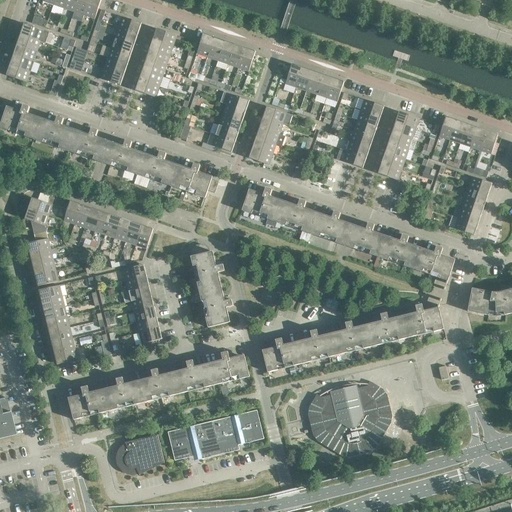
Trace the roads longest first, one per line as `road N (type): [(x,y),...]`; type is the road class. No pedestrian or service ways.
road 1 (secondary): [(478,451),(359,486),(214,511)]
road 2 (unclassified): [(42,389),(0,211)]
road 3 (residential): [(474,409),(453,325),(477,250)]
road 4 (residential): [(185,353),(338,317)]
road 5 (secondary): [(341,511),(486,472)]
road 6 (residential): [(55,385),(185,353)]
road 7 (unclassified): [(154,9),(276,49)]
road 8 (unclassified): [(236,166),(114,127)]
road 9 (residential): [(357,208),(236,166)]
road 10 (residential): [(477,250),(357,208)]
road 11 (residential): [(396,89),(276,49)]
road 12 (residential): [(357,208),(396,89)]
road 13 (unclassified): [(114,127),(154,9)]
road 14 (residential): [(511,129),(396,89)]
road 15 (unclassified): [(114,127),(0,89)]
